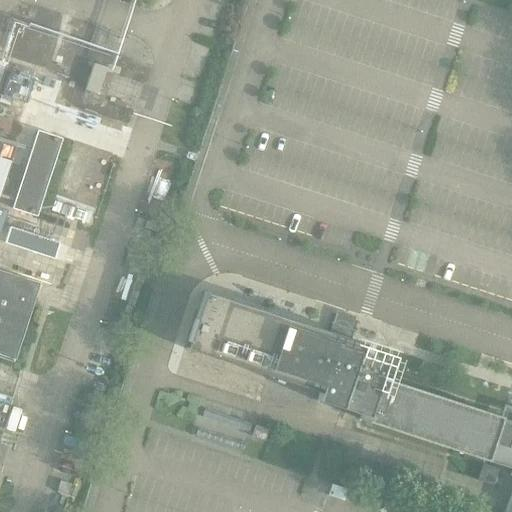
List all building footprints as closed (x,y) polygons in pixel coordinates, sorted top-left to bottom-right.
[(0,356),(14,361),(39,285),(0,271),(0,145),(1,143),(0,143),(0,82),(5,65),(0,63),(0,356)] [(93,64),(85,90),(98,94),(107,68),(93,64)] [(37,217),(63,139),(37,130),(11,209),(37,217)] [(493,486),(498,470),(502,457),(511,426),(499,421),(500,417),(380,378),(386,361),(362,353),(365,344),(348,339),(355,317),(336,311),(329,333),(204,292),(186,349),(320,393),(318,401),(361,415),(359,420),(484,460),(477,481),(493,486)] [(255,426),(252,437),(265,441),(268,430),(255,426)] [(511,511),(511,460),(502,457),(498,470),(511,474),(511,489),(511,490),(504,511),(511,511)]
